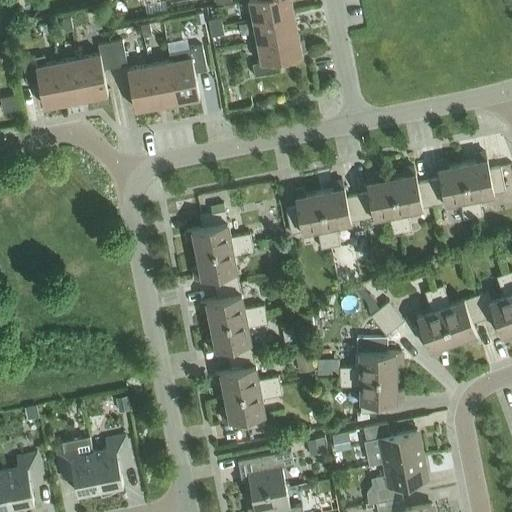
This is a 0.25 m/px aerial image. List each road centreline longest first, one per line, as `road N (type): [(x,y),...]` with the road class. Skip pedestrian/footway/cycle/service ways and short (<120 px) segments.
road 1 (residential): [(188,506),(130,214),(133,178)]
road 2 (residential): [(133,178),(162,161),(355,122)]
road 3 (residential): [(482,511),(464,422),(473,396),(511,375)]
road 4 (residential): [(355,122),(508,93)]
road 5 (residential): [(133,178),(93,144),(67,134),(0,146)]
road 6 (residential): [(355,122),(331,0)]
